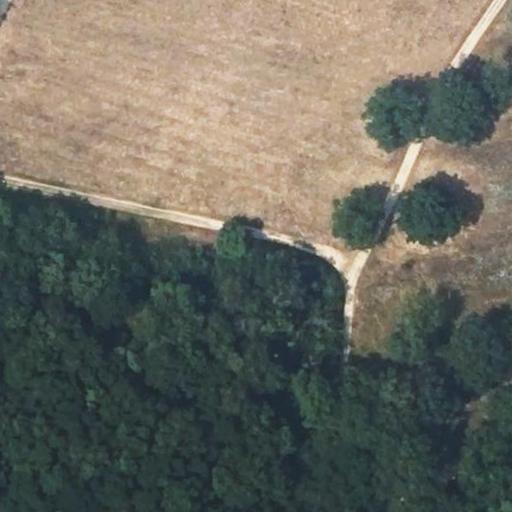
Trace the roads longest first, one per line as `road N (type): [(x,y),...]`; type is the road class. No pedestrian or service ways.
road 1 (track): [(377,511),(345,450),(336,401),(346,286),(454,68),(498,0)]
road 2 (track): [(346,286),(331,257),(264,232),(0,181)]
road 3 (track): [(511,443),(461,461),(419,491),(411,511)]
